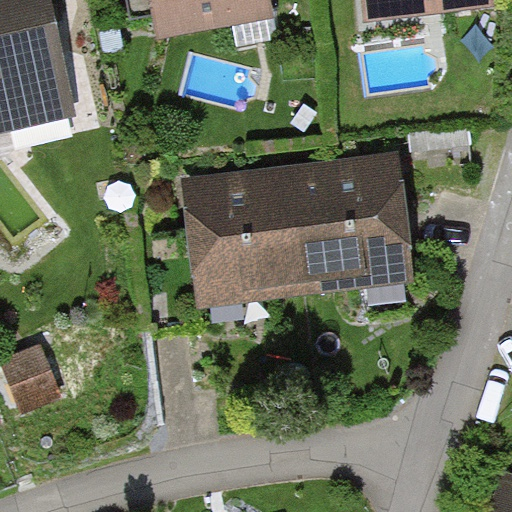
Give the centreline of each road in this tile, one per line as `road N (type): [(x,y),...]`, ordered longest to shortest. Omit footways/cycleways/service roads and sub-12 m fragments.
road 1 (residential): [(442,454),(337,453),(231,467),(55,511)]
road 2 (residential): [(511,224),(442,454)]
